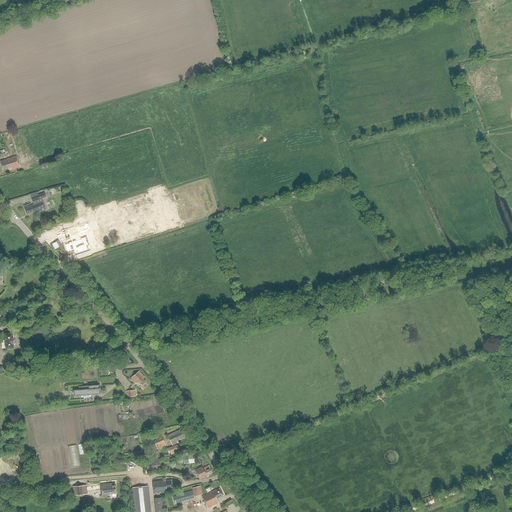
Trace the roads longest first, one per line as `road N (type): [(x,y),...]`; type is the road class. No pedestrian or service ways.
road 1 (unclassified): [(247,511),(173,400),(0,196)]
road 2 (unknown): [(138,340),(511,258)]
road 3 (track): [(223,474),(192,481),(129,473),(0,486)]
road 4 (unknown): [(219,457),(138,340)]
